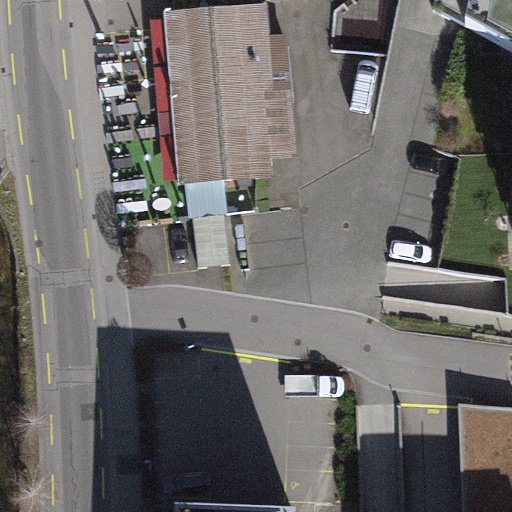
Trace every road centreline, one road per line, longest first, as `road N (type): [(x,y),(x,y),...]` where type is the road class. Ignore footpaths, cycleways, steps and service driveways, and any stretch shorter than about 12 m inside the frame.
road 1 (secondary): [(38,0),(79,511)]
road 2 (unknown): [(437,367),(435,511)]
